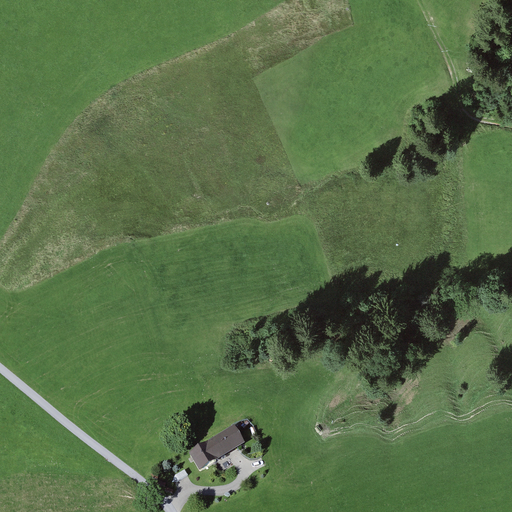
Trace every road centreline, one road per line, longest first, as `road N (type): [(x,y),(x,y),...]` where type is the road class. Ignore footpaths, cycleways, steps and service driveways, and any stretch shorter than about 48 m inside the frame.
road 1 (track): [(170,511),(0,365)]
road 2 (track): [(511,126),(467,112),(416,0)]
